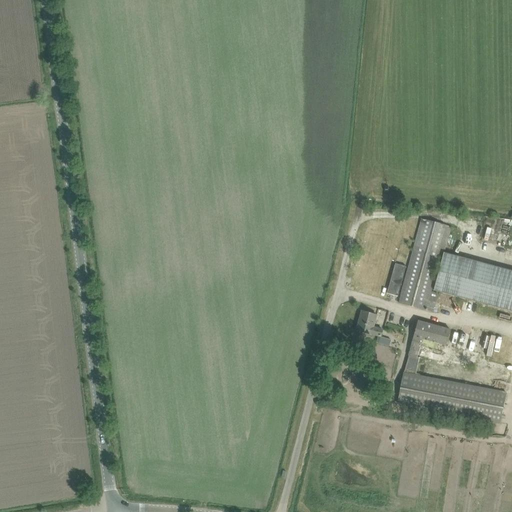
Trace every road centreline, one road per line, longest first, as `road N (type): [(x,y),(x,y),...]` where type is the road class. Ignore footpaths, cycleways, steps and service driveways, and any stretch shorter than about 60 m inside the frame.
road 1 (tertiary): [(112,510),(47,0)]
road 2 (residential): [(281,511),(361,203)]
road 3 (unknown): [(338,291),(511,328)]
